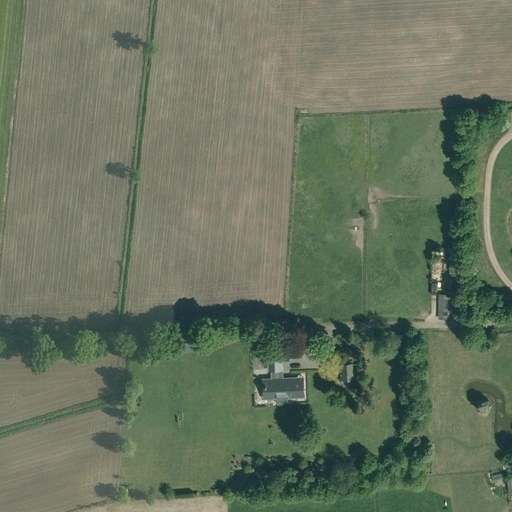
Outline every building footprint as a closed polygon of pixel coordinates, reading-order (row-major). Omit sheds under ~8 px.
[(448,293),(448,295),(439,295),(438,318),(447,318),(447,319),(456,319),(457,293),(448,293)] [(180,352),(200,351),(199,342),(180,343),(180,352)] [(282,369),(281,349),(267,350),(268,370),(282,369)] [(341,363),(342,380),(354,380),(353,362),(341,363)] [(276,397),(302,396),(301,381),(286,382),(285,378),(265,379),(265,384),(264,384),(264,386),(265,386),(266,394),(276,393),(276,397)]
